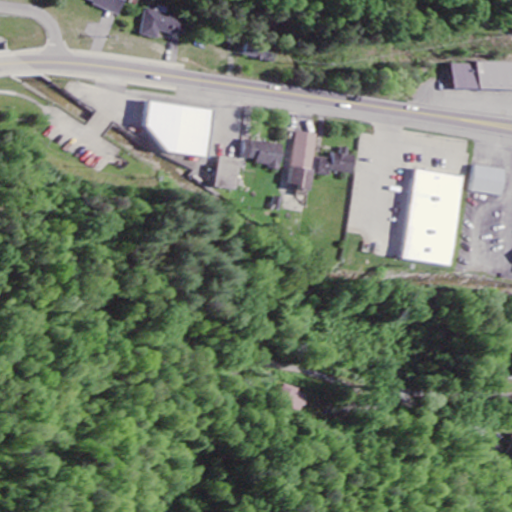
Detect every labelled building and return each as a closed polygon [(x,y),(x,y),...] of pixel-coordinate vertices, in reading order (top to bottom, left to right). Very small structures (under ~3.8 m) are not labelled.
[(82,0),(122,15),(128,0),(82,0)] [(190,17),(147,12),(144,37),(161,39),(161,33),(188,36),(190,17)] [(280,49),(250,43),(247,58),(277,64),(280,49)] [(511,64),(459,64),(459,88),(511,88),(511,64)] [(210,160),(216,111),(150,103),(146,138),(166,141),(164,154),(210,160)] [(319,136),(298,133),(290,187),(311,190),(319,136)] [(244,160),(258,160),(258,165),(271,166),(270,171),(282,172),(284,144),(245,142),(244,160)] [(331,176),(331,173),(355,174),(356,157),(349,156),(350,150),(342,149),(342,155),(334,154),(334,160),(316,159),(315,175),(331,176)] [(471,158),(469,190),(500,192),(503,161),(471,158)] [(241,160),(221,159),(220,177),(240,179),(241,160)] [(408,163),(396,256),(446,263),(459,170),(408,163)]
